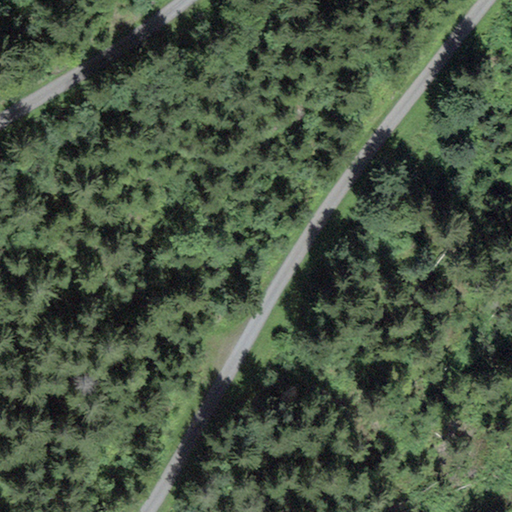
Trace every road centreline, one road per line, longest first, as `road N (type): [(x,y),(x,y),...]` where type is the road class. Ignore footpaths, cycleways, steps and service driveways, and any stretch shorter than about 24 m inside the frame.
road 1 (unclassified): [(487,0),(296,253),(148,511)]
road 2 (unclassified): [(0,120),(185,0)]
